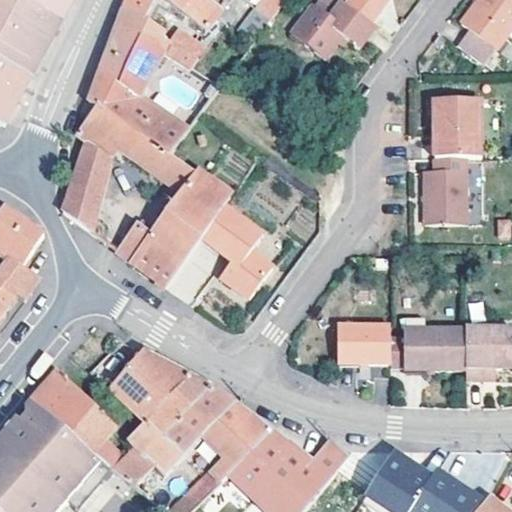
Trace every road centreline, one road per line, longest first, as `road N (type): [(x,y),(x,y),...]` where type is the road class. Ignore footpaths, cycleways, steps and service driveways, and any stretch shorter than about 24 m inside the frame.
road 1 (residential): [(243,381),(358,219),(368,191),(368,97),(440,0)]
road 2 (residential): [(243,381),(327,420),(511,426)]
road 3 (residential): [(121,308),(243,381)]
road 4 (tertiary): [(45,129),(98,0)]
road 5 (residential): [(38,170),(74,295)]
